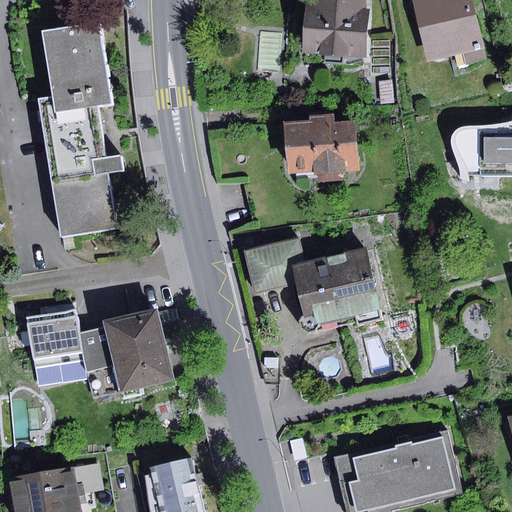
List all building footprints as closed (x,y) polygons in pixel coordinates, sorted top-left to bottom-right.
[(343,55),(364,57),(368,0),(316,0),(316,4),(304,3),(301,53),(325,54),(324,62),(342,63),(343,55)] [(472,0),(411,0),(427,61),(463,52),(483,48),(484,47),(472,0)] [(242,3),(216,3),(216,20),(216,36),(242,36),(242,3)] [(108,32),(48,42),(56,92),(38,101),(63,255),(143,242),(133,180),(151,177),(135,83),(117,86),(108,32)] [(483,48),(463,52),(467,66),(486,60),(483,48)] [(309,122),(284,124),(288,174),(316,172),(316,182),(344,179),(343,169),(360,168),(356,119),(334,121),(333,113),(308,115),(309,122)] [(511,175),(511,137),(495,138),(495,127),(461,128),(458,129),(452,135),(451,139),(450,142),(451,147),(459,169),(460,178),(469,181),(469,177),(469,173),(479,172),(479,176),(511,175)] [(277,176),(244,183),(253,222),(285,214),(277,176)] [(357,325),(381,320),(365,250),(305,264),(300,239),(246,251),(255,294),(294,286),(301,318),(300,319),(301,327),(307,331),(316,330),(319,324),(355,316),(357,325)] [(153,308),(99,320),(100,326),(77,332),(81,359),(84,370),(110,364),(116,390),(168,379),(153,308)] [(74,311),(23,319),(30,367),(81,359),(77,332),(74,311)] [(462,494),(447,432),(336,458),(349,511),(385,511),(386,511),(462,494)] [(206,511),(193,456),(136,469),(146,511),(206,511)] [(99,462),(71,467),(77,495),(104,490),(99,462)] [(71,467),(9,479),(14,511),(79,511),(77,495),(71,467)]
